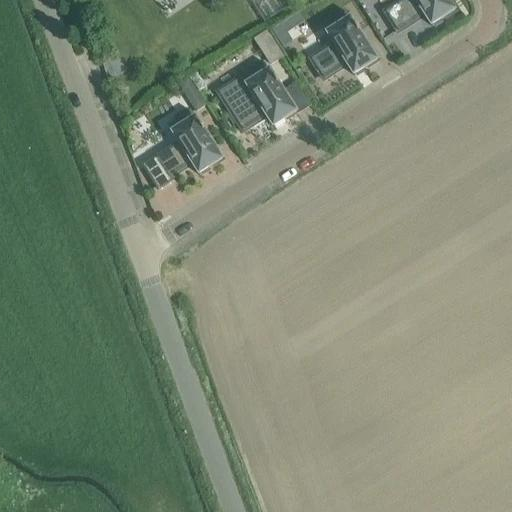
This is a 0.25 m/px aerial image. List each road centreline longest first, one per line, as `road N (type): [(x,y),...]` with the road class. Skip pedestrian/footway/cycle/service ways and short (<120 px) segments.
road 1 (residential): [(137,254),(485,39),(493,14),(483,0)]
road 2 (unclassified): [(233,511),(137,254)]
road 3 (unclassified): [(137,254),(43,0)]
